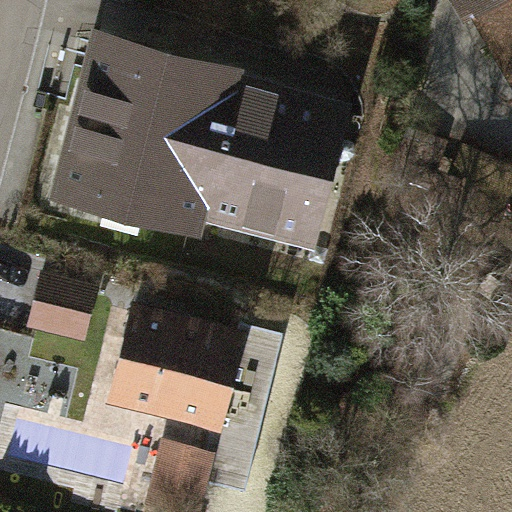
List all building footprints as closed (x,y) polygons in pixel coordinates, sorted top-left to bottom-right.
[(511,0),(467,0),(511,73),(511,0)] [(311,236),(341,111),(96,53),(66,178),(311,236)] [(109,291),(45,275),(32,330),(95,346),(109,291)] [(259,333),(141,305),(117,406),(235,434),(259,333)] [(210,511),(224,456),(170,442),(154,505),(182,511),(210,511)]
